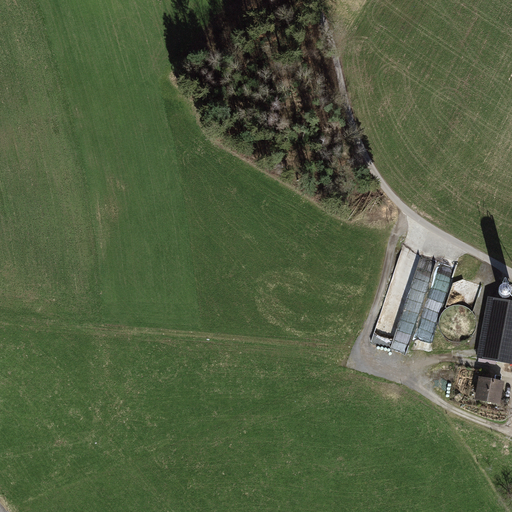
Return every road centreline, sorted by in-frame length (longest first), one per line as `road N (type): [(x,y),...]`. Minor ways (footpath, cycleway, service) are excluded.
road 1 (track): [(511,271),(405,208),(372,169),(311,0)]
road 2 (track): [(511,434),(433,395),(367,328),(405,208)]
